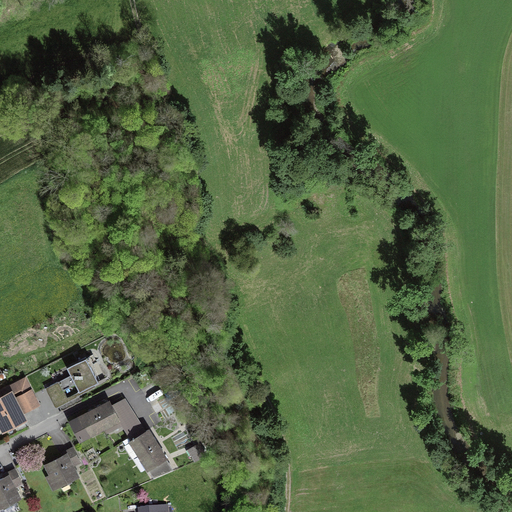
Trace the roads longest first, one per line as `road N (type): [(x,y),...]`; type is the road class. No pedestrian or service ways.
road 1 (track): [(133,0),(193,157),(208,275),(287,462),(285,511)]
road 2 (residential): [(0,450),(101,394),(136,400),(150,421)]
